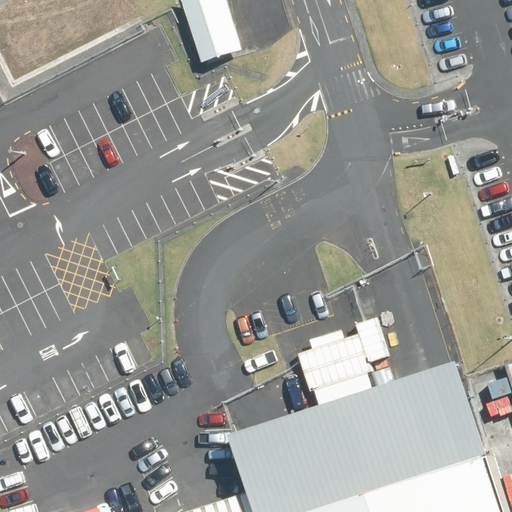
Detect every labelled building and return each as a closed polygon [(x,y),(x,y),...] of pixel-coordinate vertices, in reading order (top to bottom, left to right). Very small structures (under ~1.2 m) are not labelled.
[(190,0),(212,62),(250,49),(233,0),(190,0)] [(10,54),(18,70),(93,32),(85,16),(10,54)] [(296,108),(272,120),(290,157),(314,145),(296,108)] [(239,436),(257,492),(263,511),(511,511),(511,492),(468,360),(239,436)] [(263,511),(257,492),(197,511),(123,511),(120,502),(90,511),(263,511)]
